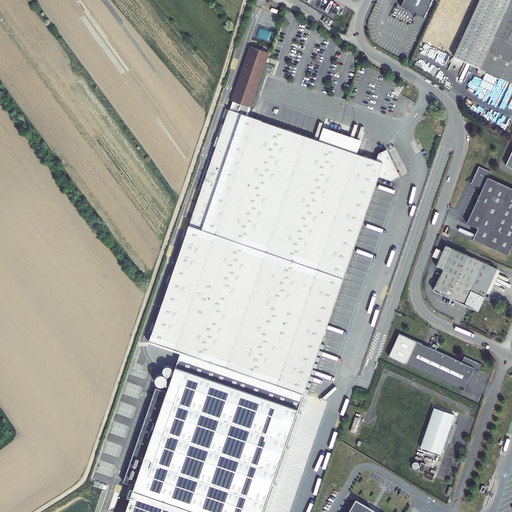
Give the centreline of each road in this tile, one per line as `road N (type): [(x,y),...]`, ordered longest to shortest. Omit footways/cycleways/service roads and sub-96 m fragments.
road 1 (track): [(245,0),(87,473),(38,511)]
road 2 (unclassified): [(367,0),(359,21),(363,46),(444,97),(460,127),(459,156),(416,282),(418,304),(430,318),(507,353)]
road 3 (unclassified): [(507,353),(458,498)]
